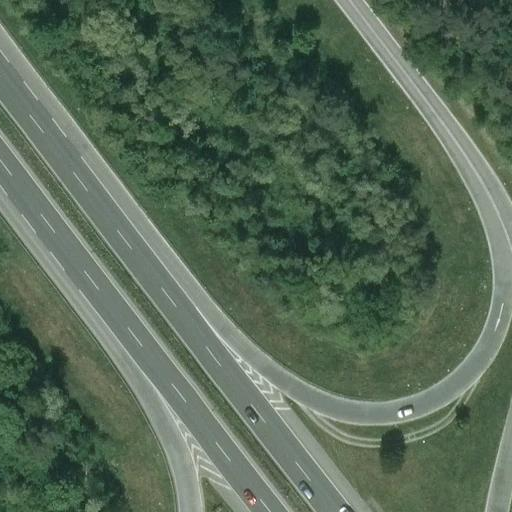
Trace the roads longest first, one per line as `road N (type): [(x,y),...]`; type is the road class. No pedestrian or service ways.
road 1 (motorway): [(511,266),(495,336),(470,376),(424,408),(385,418),(319,407),(182,320)]
road 2 (motorway): [(346,0),(475,176),(511,255)]
road 3 (motorway): [(182,320),(0,78)]
road 4 (motorway): [(0,161),(169,385)]
road 5 (motorway): [(331,511),(182,320)]
road 6 (motorway): [(169,385),(268,511)]
road 7 (motorway): [(169,385),(189,511)]
